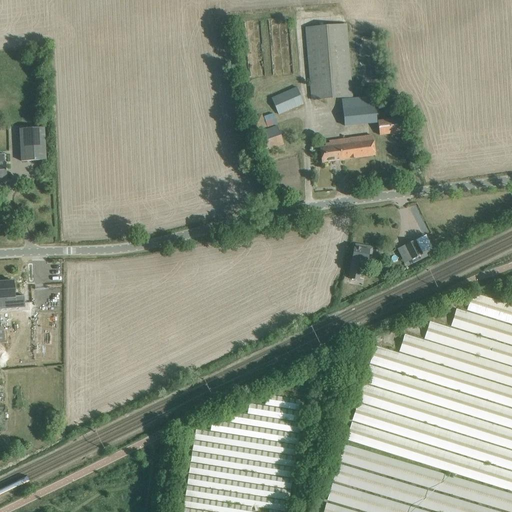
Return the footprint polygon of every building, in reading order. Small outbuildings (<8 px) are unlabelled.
[(352,97),(346,25),(305,28),(311,100),(352,97)] [(271,99),(278,114),(303,103),(296,88),(271,99)] [(273,114),(263,117),(267,127),(276,124),(273,114)] [(377,121),(379,135),(403,132),(401,118),(377,121)] [(283,144),(277,126),(260,132),(259,130),(256,131),(256,134),(257,133),(264,151),(283,144)] [(20,130),(21,163),(46,161),(45,128),(20,130)] [(325,146),(319,147),(321,163),(375,156),(372,136),(329,142),(329,143),(325,144),(325,146)] [(415,241),(404,246),(411,259),(422,254),(415,241)] [(354,248),(352,260),(349,278),(359,279),(362,261),(367,262),(369,250),(368,250),(368,247),(355,245),(354,248)] [(14,281),(0,282),(0,310),(26,308),(25,297),(15,297),(14,283),(14,282),(14,281)] [(511,306),(472,294),(467,309),(511,323),(511,306)] [(450,326),(511,344),(511,325),(456,308),(450,326)] [(511,347),(430,322),(427,331),(511,357),(511,347)] [(511,361),(408,329),(405,341),(511,374),(511,361)] [(398,352),(511,386),(511,378),(400,344),(398,352)] [(511,388),(375,346),(370,364),(511,408),(511,388)] [(511,409),(370,365),(364,383),(511,429),(511,409)] [(511,430),(363,384),(358,402),(511,450),(511,430)] [(302,410),(304,402),(266,396),(265,404),(302,410)] [(511,451),(358,403),(352,421),(511,470),(511,451)] [(249,405),(247,413),(301,421),(302,413),(249,405)] [(231,413),(230,421),(299,432),(300,424),(231,413)] [(212,422),(210,430),(297,444),(298,436),(212,422)] [(511,472),(353,424),(347,441),(511,491),(511,472)] [(297,447),(195,431),(194,439),(295,455),(297,447)] [(192,450),(294,466),(295,458),(193,442),(192,450)] [(339,461),(511,511),(511,495),(344,445),(339,461)] [(190,461),(292,477),(293,469),(191,453),(190,461)] [(190,464),(189,472),(290,488),(291,480),(190,464)] [(498,511),(338,465),(333,480),(440,511),(498,511)] [(288,500),(290,492),(188,476),(187,484),(288,500)] [(327,500),(368,511),(426,511),(332,484),(327,500)] [(186,487),(185,495),(287,511),(288,503),(186,487)] [(272,511),(185,498),(183,506),(220,511),(272,511)]
